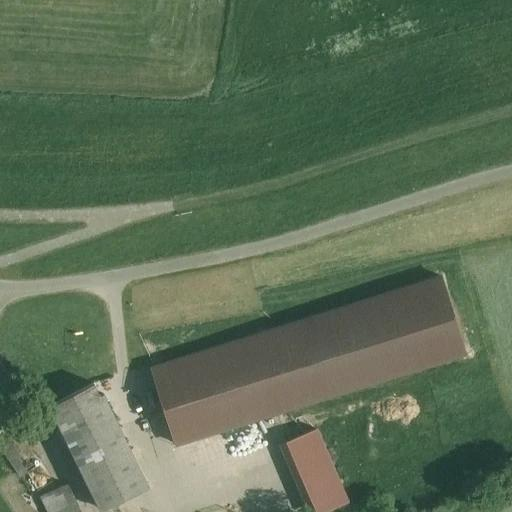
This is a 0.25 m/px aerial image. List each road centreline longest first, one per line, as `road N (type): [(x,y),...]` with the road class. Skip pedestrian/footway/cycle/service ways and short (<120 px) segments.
road 1 (track): [(0,290),(110,278),(265,245),(511,172)]
road 2 (track): [(91,511),(40,433),(15,417),(0,377)]
